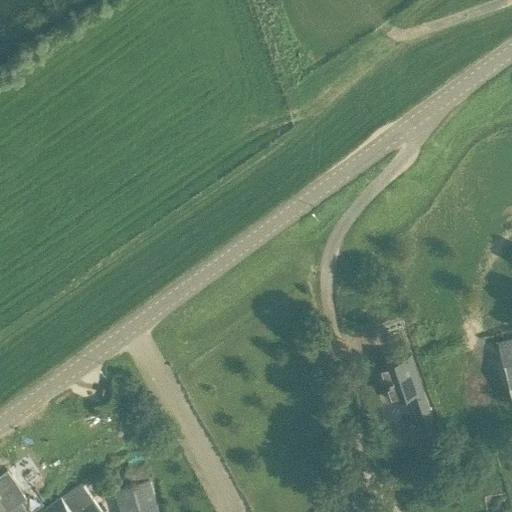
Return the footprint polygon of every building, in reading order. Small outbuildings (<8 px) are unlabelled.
[(511,335),(499,339),(511,391),(511,335)] [(439,434),(423,387),(411,352),(377,363),(389,399),(406,393),(418,427),(408,430),(413,443),(439,434)] [(0,511),(26,511),(29,510),(19,496),(25,492),(6,465),(0,469),(0,511)] [(121,511),(159,511),(149,476),(115,486),(121,511)] [(35,511),(104,511),(81,480),(60,495),(35,511)]
